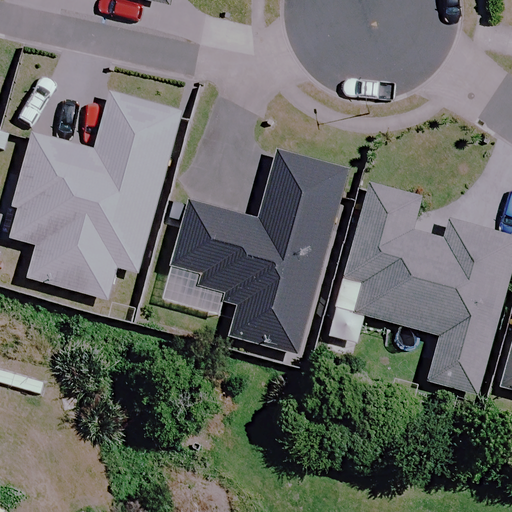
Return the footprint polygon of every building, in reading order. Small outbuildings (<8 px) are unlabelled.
[(55,0),(159,21),(163,0),(55,0)] [(177,117),(107,98),(91,156),(28,139),(0,241),(34,250),(25,284),(104,305),(113,272),(133,277),(177,117)] [(191,293),(215,299),(213,309),(232,314),(227,331),(300,348),(343,175),(272,157),(255,225),(188,209),(173,269),(196,274),(191,293)] [(480,386),(511,277),(511,244),(413,215),(417,203),(366,188),(340,275),(360,281),(349,317),(435,342),(422,386),(475,402),(480,386)] [(511,318),(491,389),(511,395),(511,318)]
